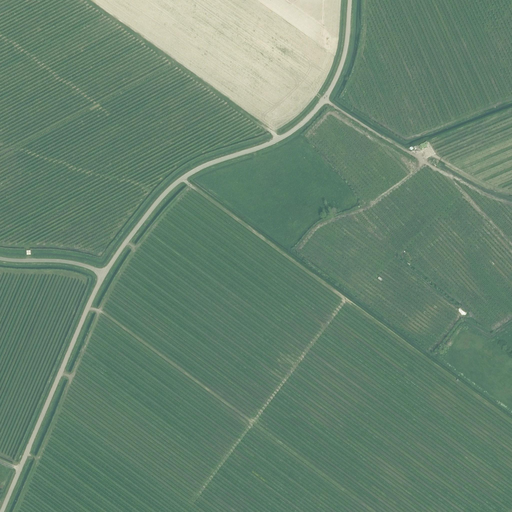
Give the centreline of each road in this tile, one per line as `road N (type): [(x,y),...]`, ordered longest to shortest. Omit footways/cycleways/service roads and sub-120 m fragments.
road 1 (unclassified): [(104,275),(183,178),(279,140),(325,101),(343,67),(350,0)]
road 2 (unclassified): [(2,511),(104,275)]
